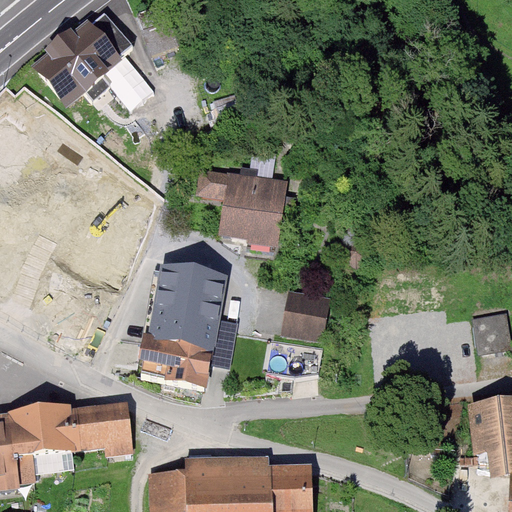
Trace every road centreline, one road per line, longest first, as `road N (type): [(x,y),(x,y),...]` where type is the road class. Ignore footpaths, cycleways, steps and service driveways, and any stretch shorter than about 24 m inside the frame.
road 1 (residential): [(189,422),(511,383)]
road 2 (residential): [(189,422),(342,469),(443,511)]
road 3 (residential): [(0,332),(189,422)]
